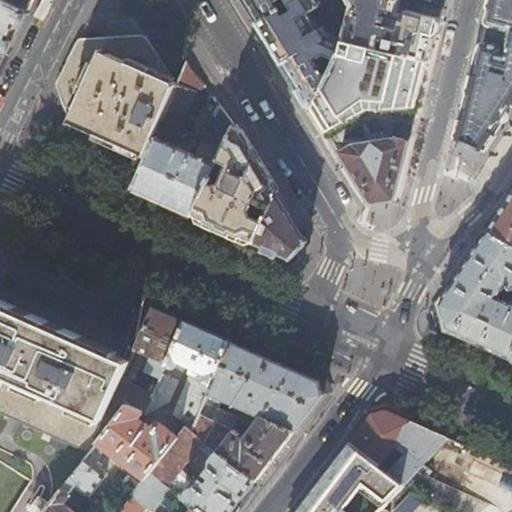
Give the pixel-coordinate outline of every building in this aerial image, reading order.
[(26,11),(4,0),(0,0),(0,51),(5,53),(15,33),(26,11)] [(4,0),(26,11),(31,0),(4,0)] [(247,0),(261,22),(294,0),(247,0)] [(322,0),(294,0),(261,22),(283,59),(313,107),(345,37),(344,36),(334,33),(327,36),(313,12),(322,6),(323,2),(322,0)] [(397,13),(400,0),(348,0),(350,1),(350,2),(351,3),(353,4),(344,34),(344,36),(345,37),(382,47),(385,37),(387,37),(386,43),(392,44),(394,39),(396,40),(396,41),(400,43),(399,51),(428,59),(433,38),(438,18),(407,11),(403,14),(397,13)] [(511,0),(493,0),(488,25),(510,30),(505,51),(482,45),(477,67),(459,138),(484,149),(511,105),(511,0)] [(102,51),(178,85),(177,83),(152,45),(145,34),(79,39),(66,65),(56,83),(63,103),(71,122),(102,51)] [(345,37),(313,107),(326,128),(365,99),(417,102),(428,59),(399,51),(382,47),(345,37)] [(102,51),(71,122),(107,138),(147,155),(178,85),(102,51)] [(187,61),(178,85),(147,155),(134,188),(147,194),(163,201),(194,215),(217,164),(223,152),(204,143),(198,156),(178,147),(186,130),(205,138),(221,105),(218,101),(202,86),(204,82),(187,61)] [(228,169),(217,164),(194,215),(222,228),(255,243),(264,222),(252,217),(250,212),(254,203),(270,210),(277,192),(262,168),(235,124),(225,148),(236,153),(228,169)] [(392,138),(351,144),(341,152),(348,164),(369,199),(394,195),(407,142),(392,138)] [(295,221),(277,192),(270,210),(264,222),(255,243),(273,251),(288,258),(305,237),(295,221)] [(511,194),(503,208),(489,230),(511,243),(511,194)] [(511,243),(489,230),(465,266),(440,303),(444,317),(447,328),(475,340),(511,356),(511,300),(511,301),(510,302),(496,295),(503,284),(511,288),(511,243)] [(115,397),(124,377),(130,361),(0,303),(0,413),(52,437),(50,442),(65,449),(68,443),(89,453),(128,402),(115,397)] [(150,388),(124,377),(115,397),(128,402),(143,409),(147,410),(186,320),(159,308),(154,306),(136,347),(153,355),(143,376),(153,381),(150,388)] [(209,331),(186,320),(147,410),(148,412),(169,400),(186,364),(193,366),(173,412),(187,424),(185,426),(187,427),(193,431),(232,341),(209,331)] [(321,386),(319,380),(275,360),(232,341),(193,431),(258,481),(310,412),(324,394),(321,386)] [(138,416),(143,409),(128,402),(89,453),(87,456),(96,462),(101,456),(101,455),(107,446),(147,477),(151,472),(179,437),(159,421),(154,427),(138,416)] [(364,423),(350,442),(386,468),(405,483),(448,437),(423,426),(413,421),(384,410),(372,413),(364,423)] [(187,427),(179,437),(151,472),(169,485),(190,500),(205,511),(234,511),(241,503),(258,481),(193,431),(187,427)] [(377,511),(383,507),(405,483),(386,468),(350,442),(338,458),(327,473),(296,511),(377,511)] [(105,469),(96,462),(87,456),(51,504),(44,511),(120,511),(133,496),(141,486),(134,480),(108,511),(73,511),(62,503),(68,495),(70,496),(76,488),(86,495),(92,494),(106,476),(105,469)] [(151,472),(147,477),(141,486),(133,496),(147,507),(151,509),(157,501),(169,485),(151,472)] [(44,511),(51,504),(39,496),(30,508),(35,511),(44,511)] [(143,511),(147,507),(133,496),(120,511),(143,511)] [(205,511),(190,500),(187,505),(192,509),(189,511),(205,511)] [(171,511),(157,501),(151,509),(154,511),(171,511)]
